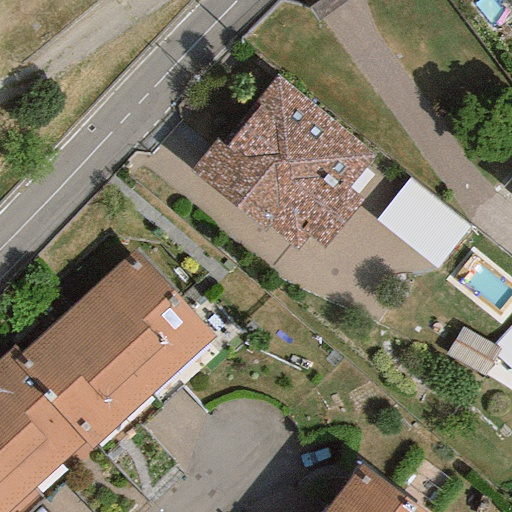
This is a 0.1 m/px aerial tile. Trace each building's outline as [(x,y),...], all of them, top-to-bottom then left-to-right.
[(368,166),(258,98),(188,212),(297,280),(368,166)] [(379,225),(441,271),(476,225),(413,179),(379,225)] [(116,256),(0,357),(0,511),(10,511),(197,349),(116,256)] [(511,340),(493,363),(511,378),(511,340)] [(376,511),(332,477),(303,511),(376,511)]
